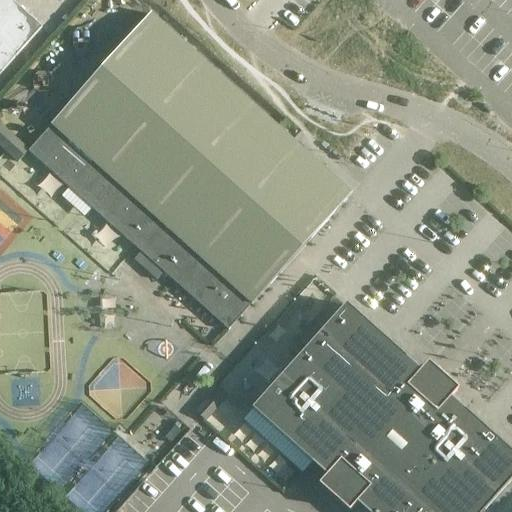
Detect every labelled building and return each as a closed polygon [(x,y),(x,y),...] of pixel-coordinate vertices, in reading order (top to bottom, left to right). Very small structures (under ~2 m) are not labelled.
[(12,0),(0,0),(0,75),(43,27),(12,0)] [(345,0),(325,23),(363,57),(372,47),(398,71),(409,58),(432,79),(447,62),(440,56),(468,25),(475,31),(502,0),(345,0)] [(335,180),(277,128),(150,15),(28,152),(229,331),(293,259),(351,194),(335,180)] [(0,143),(18,161),(30,148),(0,119),(0,143)] [(482,511),(511,479),(511,454),(345,306),(251,411),(365,511),(482,511)]
